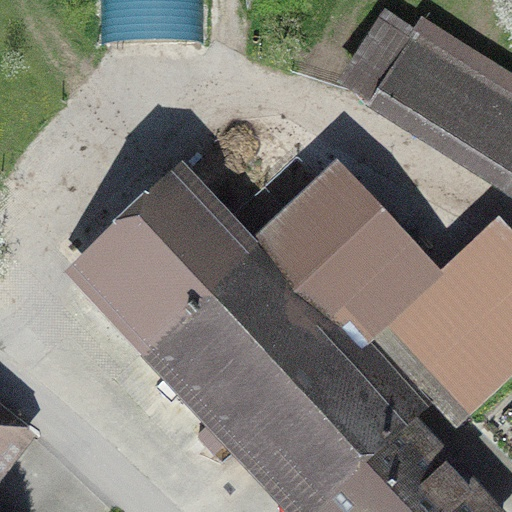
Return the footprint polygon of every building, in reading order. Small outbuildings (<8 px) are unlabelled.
[(207,45),(206,0),(108,0),(109,46),(207,45)] [(332,95),(511,205),(511,104),(377,22),(332,95)] [(182,154),(56,270),(282,511),(504,511),(417,419),(433,404),(372,338),(363,347),(257,234),(182,154)] [(337,160),(257,234),(363,347),(372,338),(443,272),(337,160)] [(433,404),(457,428),(511,375),(511,229),(501,218),(443,272),(372,338),(433,404)] [(0,472),(22,445),(0,426),(0,472)]
